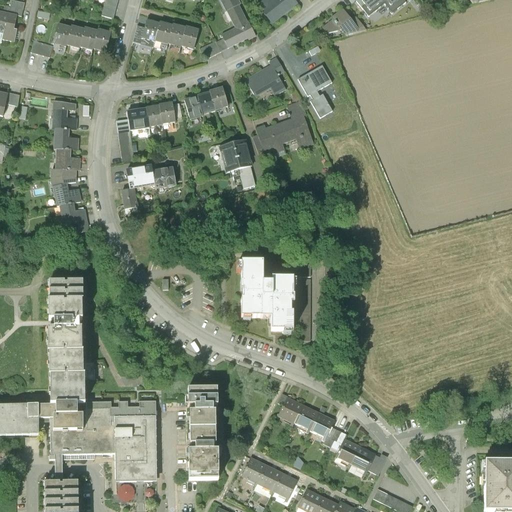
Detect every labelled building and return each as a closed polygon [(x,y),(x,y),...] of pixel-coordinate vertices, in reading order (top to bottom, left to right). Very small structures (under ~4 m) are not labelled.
[(117,0),(105,0),(101,17),(113,20),(117,0)] [(255,35),(237,0),(223,0),(237,29),(224,35),(225,39),(230,47),(255,35)] [(269,0),(264,4),(279,23),(302,4),(298,0),(269,0)] [(359,0),(355,3),(368,19),(384,7),(391,16),(406,5),(405,4),(401,0),(359,0)] [(7,8),(6,14),(16,17),(17,17),(21,18),(24,4),(12,1),(10,8),(7,8)] [(347,9),(355,19),(359,23),(364,18),(353,5),(347,9)] [(344,11),(332,21),(340,31),(345,37),(366,32),(359,23),(355,19),(352,21),(344,11)] [(0,13),(0,44),(1,45),(2,42),(14,45),(17,33),(13,33),(17,17),(16,17),(6,14),(0,13)] [(332,21),(322,30),(326,35),(336,33),(340,31),(332,21)] [(159,25),(146,22),(141,42),(154,45),(154,44),(159,25)] [(159,24),(159,25),(154,44),(167,47),(172,28),(159,24)] [(71,29),(59,26),(53,46),(66,49),(66,48),(71,29)] [(72,27),(71,29),(66,48),(79,51),(80,50),(85,31),(72,27)] [(172,27),(172,28),(167,47),(179,50),(180,49),(185,30),(172,27)] [(85,29),(85,31),(80,50),(92,53),(93,51),(97,32),(85,29)] [(185,29),(185,30),(180,49),(193,53),(199,33),(185,29)] [(98,31),(97,32),(93,51),(106,55),(111,35),(98,31)] [(201,50),(206,60),(230,48),(230,47),(225,39),(201,50)] [(51,48),(32,43),(29,55),(48,59),(51,48)] [(275,58),(278,63),(283,73),(290,70),(282,54),(275,58)] [(272,69),(253,80),(252,78),(245,82),(254,97),(269,89),(274,98),(285,92),(277,78),(283,74),(276,60),(269,64),(272,69)] [(322,67),(297,81),(307,98),(309,97),(312,102),(310,103),(319,120),(332,113),(322,96),(319,98),(316,93),(331,84),(322,67)] [(209,93),(210,94),(215,111),(228,108),(222,89),(209,93)] [(197,97),(198,99),(203,117),(216,113),(215,111),(210,94),(197,97)] [(8,97),(6,106),(17,108),(19,98),(8,95),(8,97)] [(198,99),(184,103),(190,122),(204,118),(203,117),(198,99)] [(48,120),(48,132),(53,132),(67,133),(76,133),(76,120),(66,120),(66,113),(74,114),(75,105),(53,103),(51,120),(48,120)] [(159,104),(159,106),(162,125),(175,123),(175,119),(173,106),(172,103),(159,104)] [(300,103),(290,107),(295,120),(265,130),(264,127),(255,130),(258,137),(252,139),(258,154),(271,150),(274,160),(286,156),(282,146),(295,141),(299,151),(313,146),(303,118),(305,118),(300,103)] [(146,107),(146,109),(149,128),(162,126),(162,125),(159,106),(146,107)] [(127,112),(128,121),(130,133),(149,130),(149,128),(146,109),(127,112)] [(116,122),(121,165),(133,163),(130,133),(128,121),(116,122)] [(67,133),(53,132),(53,152),(56,152),(69,153),(77,153),(77,141),(68,140),(67,133)] [(235,143),(231,145),(231,146),(221,148),(221,150),(220,151),(223,162),(224,162),(227,174),(240,171),(250,168),(251,168),(246,150),(247,150),(245,142),(235,144),(235,143)] [(69,160),(69,153),(56,152),(55,172),(74,173),(78,173),(79,161),(69,160)] [(151,168),(126,173),(129,192),(121,193),(124,211),(136,209),(134,201),(133,191),(136,190),(136,188),(154,185),(152,174),(151,168)] [(250,168),(240,171),(241,174),(239,174),(244,190),(255,187),(250,168)] [(172,170),(152,174),(154,185),(155,191),(156,191),(156,188),(163,187),(164,190),(175,188),(172,170)] [(50,171),(50,180),(74,179),(74,173),(55,172),(50,171)] [(50,180),(52,189),(66,186),(75,186),(74,179),(50,180)] [(56,209),(60,208),(73,206),(80,205),(77,193),(68,195),(66,186),(52,189),(56,209)] [(60,208),(63,228),(74,226),(76,237),(88,235),(84,212),(74,214),(73,206),(60,208)] [(335,259),(325,259),(323,349),(334,349),(335,259)] [(310,261),(299,261),(299,278),(310,278),(310,261)] [(262,264),(241,263),(240,319),(270,320),(270,333),(291,333),(292,281),(270,280),(270,285),(262,284),(262,264)] [(310,282),(299,282),(298,343),(309,343),(310,282)] [(72,326),(72,322),(81,322),(81,302),(82,302),(82,283),(48,284),(48,288),(49,302),(47,302),(48,322),(53,322),(53,326),(53,330),(47,330),(47,354),(48,354),(49,377),(50,377),(50,405),(85,405),(84,383),(94,383),(94,364),(83,364),(83,354),(82,354),(81,330),(72,330),(72,326)] [(217,391),(187,391),(188,408),(194,408),(194,414),(189,414),(189,430),(215,430),(215,413),(213,413),(213,407),(217,407),(217,391)] [(277,406),(283,408),(286,401),(287,399),(282,396),(277,406)] [(301,409),(286,401),(283,408),(278,418),(293,425),(301,409)] [(0,405),(0,436),(12,436),(38,436),(38,420),(49,419),(49,457),(54,457),(62,457),(115,456),(115,477),(140,476),(156,476),(155,404),(85,405),(50,405),(0,405)] [(317,416),(301,409),(293,425),(309,433),(317,416)] [(333,424),(317,416),(309,433),(325,441),(331,429),(333,424)] [(346,437),(331,429),(325,441),(322,446),(338,454),(343,442),(346,437)] [(215,430),(189,430),(190,446),(195,446),(195,452),(188,452),(189,482),(218,482),(217,476),(218,476),(218,452),(213,452),(213,447),(215,447),(215,430)] [(359,449),(343,442),(338,454),(335,459),(350,467),(359,449)] [(375,457),(359,449),(350,467),(366,475),(367,472),(375,457)] [(380,460),(375,457),(367,472),(377,477),(386,459),(381,456),(380,460)] [(62,457),(54,457),(54,468),(54,482),(62,482),(62,468),(62,457)] [(266,468),(251,461),(242,478),(258,486),(266,468)] [(511,511),(511,463),(484,463),(483,511),(511,511)] [(282,476),(266,468),(258,486),(273,493),(282,476)] [(140,476),(115,477),(115,483),(136,483),(137,491),(144,491),(143,483),(156,483),(156,476),(140,476)] [(297,484),(282,476),(273,493),(289,501),(297,484)] [(78,511),(78,482),(62,482),(54,482),(44,482),(44,511),(78,511)] [(410,511),(412,508),(377,491),(373,501),(395,511),(410,511)] [(315,511),(322,500),(306,492),(297,509),(302,511),(315,511)] [(335,511),(337,507),(322,500),(315,511),(335,511)]
